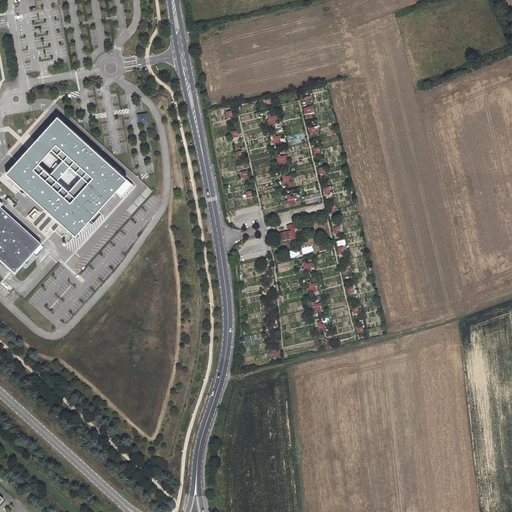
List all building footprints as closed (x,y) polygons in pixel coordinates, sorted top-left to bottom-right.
[(303,107),(305,114),(314,112),(313,105),(303,107)] [(147,112),(137,114),(139,123),(148,122),(147,112)] [(276,124),(275,114),(267,115),(268,125),(276,124)] [(7,173),(75,234),(126,178),(58,116),(7,173)] [(281,142),(280,134),(271,135),(272,143),(281,142)] [(285,154),(276,155),(277,165),(286,163),(285,154)] [(282,175),(282,184),(290,183),(289,174),(282,175)] [(0,208),(0,262),(15,276),(42,247),(0,208)] [(292,231),(282,233),(284,241),(299,237),(296,224),(288,226),(289,230),(292,229),(292,231)] [(311,263),(303,263),(304,271),(311,271),(311,263)] [(316,282),(306,283),(307,292),(317,292),(316,282)] [(322,311),(320,302),(312,303),(313,312),(322,311)] [(318,332),(326,331),(325,322),(317,323),(318,332)]
